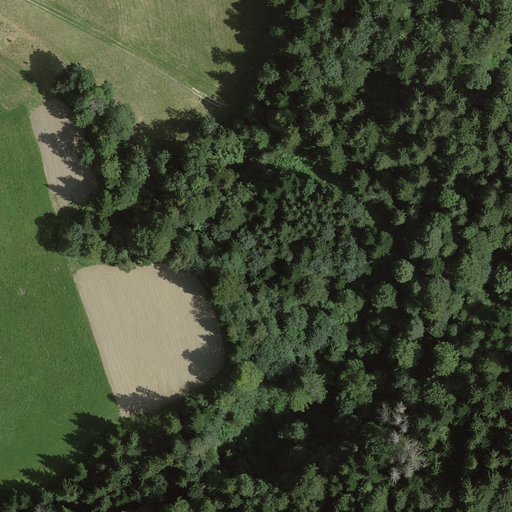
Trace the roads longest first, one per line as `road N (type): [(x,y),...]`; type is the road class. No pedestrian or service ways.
road 1 (track): [(34,0),(218,106),(235,107),(258,90),(271,35)]
road 2 (track): [(511,341),(441,374),(351,380),(343,366),(347,342),(392,253)]
